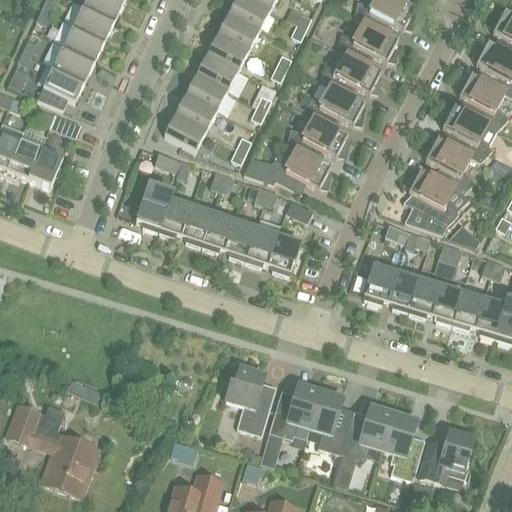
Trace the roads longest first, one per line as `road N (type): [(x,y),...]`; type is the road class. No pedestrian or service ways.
road 1 (residential): [(311,339),(367,192),(465,0)]
road 2 (residential): [(74,257),(183,0)]
road 3 (residential): [(311,339),(74,257)]
road 4 (residential): [(511,398),(311,339)]
